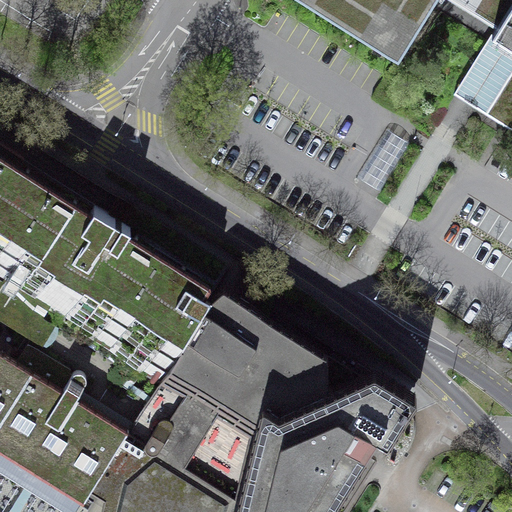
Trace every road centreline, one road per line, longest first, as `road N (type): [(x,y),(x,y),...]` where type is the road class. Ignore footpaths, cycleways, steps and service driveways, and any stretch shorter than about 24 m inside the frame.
road 1 (primary): [(393,326),(0,79)]
road 2 (primary): [(511,456),(393,326)]
road 3 (primary): [(511,398),(393,326)]
